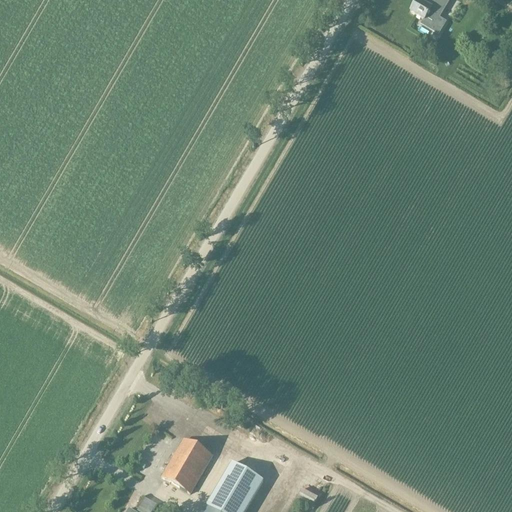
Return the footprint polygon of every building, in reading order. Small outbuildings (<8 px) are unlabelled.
[(417,0),(410,13),(423,21),(420,25),(438,35),(445,23),(438,19),(449,0),(426,0),(424,4),(417,0)] [(253,425),(239,451),(261,463),(268,450),(270,451),(277,438),(253,425)] [(141,456),(150,461),(162,439),(154,434),(141,456)] [(183,441),(161,479),(190,495),(212,457),(183,441)] [(245,511),(263,482),(232,464),(230,468),(210,502),(209,502),(203,511),(245,511)]
